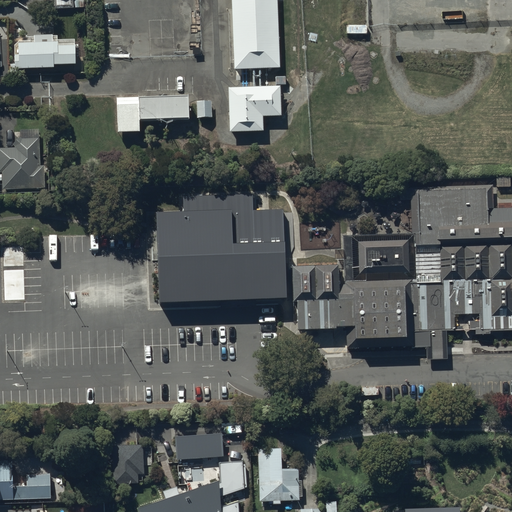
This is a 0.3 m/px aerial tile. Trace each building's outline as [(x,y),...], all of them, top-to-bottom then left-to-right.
[(275,0),(227,0),(230,75),(278,74),(275,0)] [(317,29),(317,10),(308,10),(308,29),(317,29)] [(75,67),(75,48),(59,48),(59,45),(52,45),(52,38),(34,38),(35,46),(18,46),(19,57),(14,57),(15,71),(54,71),(54,68),(75,67)] [(319,62),(319,43),(309,43),(309,62),(319,62)] [(280,89),(228,90),(229,135),(264,134),(263,119),(281,119),(280,89)] [(185,96),(120,99),(121,133),(141,132),(141,121),(186,120),(185,96)] [(212,119),(211,103),(197,103),(197,119),(212,119)] [(40,167),(39,132),(20,131),(20,138),(13,145),(16,149),(0,149),(0,173),(2,174),(2,190),(45,190),(44,167),(40,167)] [(294,336),(403,333),(410,352),(437,352),(443,331),(511,328),(511,195),(457,197),(457,176),(412,177),(413,228),(349,230),(351,290),(337,290),(336,266),(292,267),(294,336)] [(251,198),(180,200),(180,212),(155,212),(155,225),(157,300),(283,297),(281,217),(251,218),(251,198)] [(24,246),(3,247),(4,301),(24,301),(24,246)] [(175,439),(176,461),(223,459),(222,437),(175,439)] [(143,447),(113,447),(113,486),(137,485),(137,476),(143,476),(143,447)] [(447,473),(438,473),(438,489),(461,489),(460,480),(465,479),(465,489),(502,488),(503,493),(511,492),(511,470),(504,470),(504,462),(496,463),(496,457),(491,458),(491,450),(465,450),(465,456),(447,456),(447,473)] [(282,451),(258,451),(259,503),(273,503),(273,506),(280,506),(280,502),(300,502),(299,471),(282,471),(282,451)] [(217,484),(180,497),(176,488),(162,493),(166,502),(138,511),(238,511),(238,504),(220,511),(220,499),(244,490),(242,465),(220,466),(221,485),(217,484)] [(0,502),(51,501),(50,476),(26,476),(26,488),(13,488),(13,470),(0,469),(0,502)]
